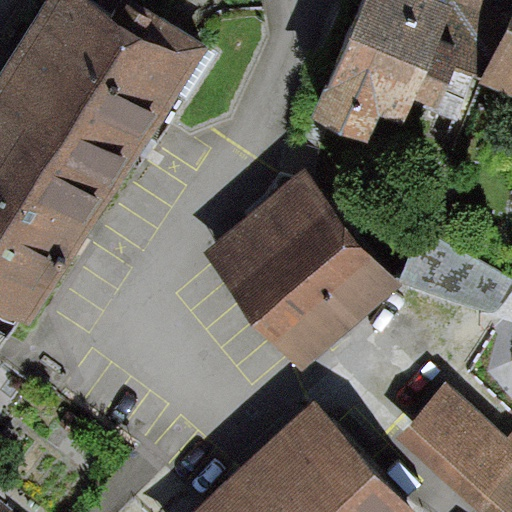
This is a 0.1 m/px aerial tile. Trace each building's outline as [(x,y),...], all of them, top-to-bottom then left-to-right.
[(0,290),(31,310),(199,45),(127,0),(39,0),(0,62),(0,290)] [(442,0),(355,0),(319,86),(369,106),(380,79),(406,90),(415,68),(442,0)] [(442,0),(415,68),(437,77),(449,48),(479,59),(501,0),(442,0)] [(511,0),(501,0),(479,59),(511,72),(511,0)] [(395,273),(299,159),(208,236),(305,350),(395,273)] [(401,277),(498,307),(510,267),(419,219),(401,277)] [(511,511),(511,428),(508,432),(447,374),(402,421),(498,511),(504,511),(507,509),(510,511),(511,511)] [(317,377),(167,511),(435,511),(438,510),(317,377)]
